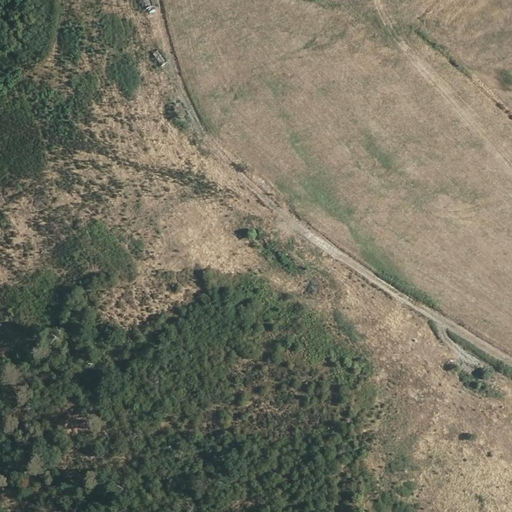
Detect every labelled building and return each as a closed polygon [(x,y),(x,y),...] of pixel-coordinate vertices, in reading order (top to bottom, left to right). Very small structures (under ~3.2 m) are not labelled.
[(142,0),(146,9),(152,6),(150,0),(142,0)] [(154,53),(161,66),(167,63),(160,50),(154,53)] [(182,101),(175,104),(180,118),(187,115),(182,101)] [(290,236),(294,230),(281,222),(277,228),(290,236)] [(464,358),(477,367),(481,362),(467,352),(464,358)] [(461,368),(473,375),(477,368),(465,361),(461,368)] [(478,382),(493,387),(496,380),(481,374),(478,382)]
